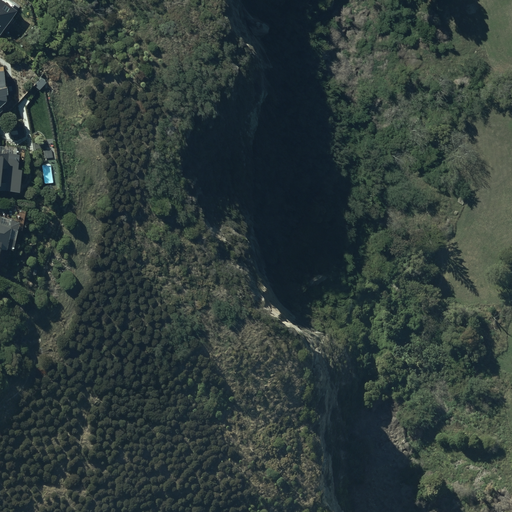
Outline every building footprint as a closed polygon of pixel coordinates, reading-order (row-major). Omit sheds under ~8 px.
[(17,190),(20,166),(16,165),(17,151),(0,149),(0,187),(4,188),(17,190)] [(421,174),(386,174),(385,237),(420,237),(421,174)] [(0,252),(2,243),(15,246),(17,235),(21,218),(0,213),(0,252)] [(466,411),(422,407),(421,431),(465,434),(466,411)] [(511,411),(487,409),(486,439),(511,440),(511,411)]
